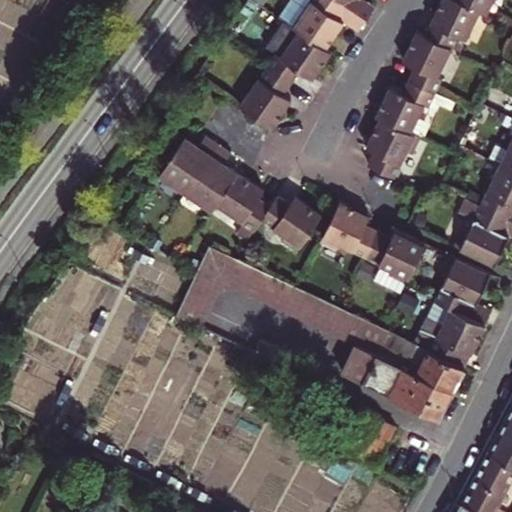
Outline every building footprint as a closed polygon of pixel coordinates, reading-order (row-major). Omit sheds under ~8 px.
[(298,32),(325,50),(343,24),(336,20),(345,6),(335,0),(288,0),(277,18),(298,32)] [(376,8),(362,0),(349,0),(345,6),(367,21),(376,8)] [(443,0),(427,35),(455,48),(462,34),(469,38),(483,10),(462,0),(443,0)] [(462,0),(483,10),(490,13),(495,0),(462,0)] [(343,24),(358,34),(367,21),(345,6),(336,20),(343,24)] [(415,82),(439,93),(446,79),(441,77),(455,48),(427,35),(419,31),(405,62),(421,69),(415,82)] [(325,50),(298,32),(279,59),(274,56),(266,66),(292,84),(300,74),(311,82),(330,54),(325,50)] [(240,106),(272,127),(290,102),(283,97),(292,84),(266,66),(240,106)] [(379,117),(385,120),(414,133),(428,104),(432,106),(439,93),(415,82),(409,95),(393,88),(379,117)] [(372,166),(399,179),(412,153),(417,155),(425,138),(414,133),(385,120),(371,150),(378,153),(372,166)] [(158,173),(186,192),(216,146),(206,138),(200,148),(183,137),(158,173)] [(511,141),(502,163),(511,167),(511,141)] [(214,205),(236,172),(223,163),(229,154),(216,146),(186,192),(211,209),(214,205)] [(511,203),(511,167),(502,163),(481,204),(505,216),(511,203)] [(236,172),(214,205),(253,232),(261,220),(271,205),(259,197),(263,190),(236,172)] [(271,205),(261,220),(288,238),(283,244),(296,252),(321,215),(293,197),(289,202),(278,195),(271,205)] [(511,236),(498,230),(505,216),(481,204),(465,197),(458,211),(474,219),(467,235),(460,231),(454,245),(507,269),(511,259),(511,236)] [(339,201),(320,241),(334,248),(336,243),(366,257),(378,231),(366,225),(370,215),(339,201)] [(498,230),(511,236),(511,219),(505,216),(498,230)] [(378,231),(366,257),(382,265),(374,282),(401,294),(427,242),(395,227),(391,237),(378,231)] [(458,362),(209,244),(197,267),(238,287),(359,345),(456,391),(468,366),(467,366),(458,362)] [(442,268),(448,271),(435,299),(437,300),(452,308),(460,312),(467,299),(475,303),(491,273),(449,253),(442,268)] [(204,325),(221,290),(238,287),(197,267),(194,274),(176,312),(204,325)] [(494,312),(475,303),(467,299),(460,312),(487,325),(493,314),(494,312)] [(429,317),(444,324),(452,308),(437,300),(429,317)] [(416,342),(458,362),(464,349),(473,353),(487,325),(460,312),(452,308),(444,324),(429,317),(416,342)] [(264,340),(259,352),(273,359),(307,376),(313,363),(288,351),(264,340)] [(442,419),(456,391),(359,345),(345,373),(442,419)] [(467,366),(473,353),(464,349),(458,362),(467,366)] [(511,403),(487,451),(511,465),(511,403)] [(363,410),(344,450),(379,467),(397,427),(363,410)] [(461,502),(477,511),(495,511),(511,482),(511,465),(487,451),(461,502)] [(477,511),(461,502),(455,511),(477,511)]
